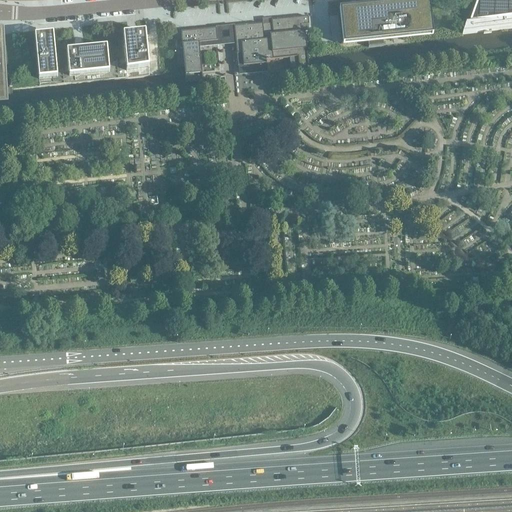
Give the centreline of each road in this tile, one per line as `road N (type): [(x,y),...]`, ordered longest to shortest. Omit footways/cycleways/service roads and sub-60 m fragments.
road 1 (motorway): [(0,386),(301,366),(339,373),(353,408),(341,432),(305,447),(0,480)]
road 2 (motorway): [(511,387),(447,357),(330,340),(0,363)]
road 3 (motorway): [(511,458),(0,492)]
road 4 (unclassified): [(21,11),(175,0)]
